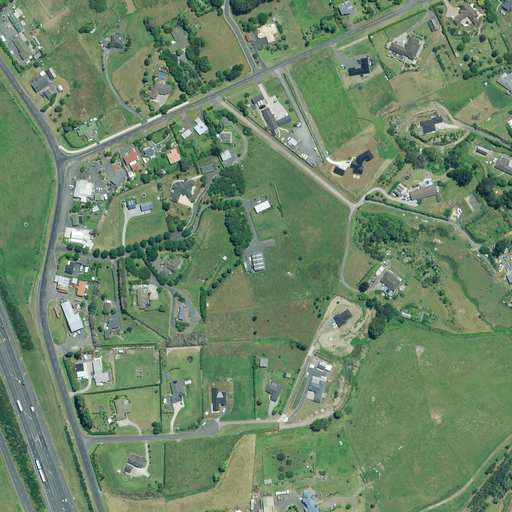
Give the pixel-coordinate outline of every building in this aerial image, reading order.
[(511,0),(497,0),(503,4),(500,8),(507,12),(511,12),(511,8),(511,0)] [(354,11),(350,2),(338,7),(341,15),(345,13),(345,14),(354,11)] [(464,3),(460,6),(462,9),(459,12),(460,13),(455,17),(456,18),(453,20),(457,25),(460,22),(467,15),(475,24),(479,21),(476,18),(478,16),(477,14),(477,13),(477,12),(477,11),(476,10),(475,10),(474,10),(469,4),(467,6),(464,3)] [(15,13),(18,18),(24,14),(21,9),(15,13)] [(14,14),(13,13),(8,17),(13,24),(18,21),(17,19),(14,14)] [(24,29),(19,21),(14,25),(19,32),(24,29)] [(259,38),(260,38),(266,36),(268,43),(275,41),(272,34),(277,33),(275,25),(266,28),(266,27),(265,26),(264,26),(263,26),(262,27),(262,28),(261,28),(261,29),(259,29),(260,33),(258,34),(257,35),(257,36),(257,37),(258,37),(258,38),(259,38)] [(189,45),(179,27),(170,31),(176,42),(168,47),(171,54),(180,49),(180,50),(189,45)] [(30,45),(28,46),(25,42),(27,40),(22,32),(18,35),(19,36),(12,41),(21,53),(19,54),(23,60),(25,59),(26,59),(29,57),(30,59),(32,58),(31,55),(35,52),(30,45)] [(420,41),(410,36),(405,48),(392,42),(389,49),(402,55),(402,54),(409,57),(408,58),(413,60),(421,45),(418,44),(420,41)] [(511,79),(511,75),(509,73),(505,79),(501,76),(497,81),(511,92),(511,90),(511,84),(511,82),(511,81),(511,79)] [(50,84),(45,76),(32,85),(37,92),(50,84)] [(156,100),(158,93),(162,95),(162,94),(166,95),(166,93),(169,94),(172,86),(165,84),(165,85),(158,82),(157,84),(155,83),(150,97),(156,100)] [(53,96),(49,89),(44,92),(49,99),(53,96)] [(273,116),(274,115),(273,114),(272,114),(270,110),(263,114),(271,131),(274,130),(276,135),(279,133),(277,128),(279,127),(273,116)] [(442,122),(441,117),(433,118),(433,120),(421,122),(422,126),(423,125),(424,130),(427,130),(427,131),(435,130),(434,123),(442,122)] [(202,133),(209,134),(209,130),(208,130),(208,128),(207,127),(198,118),(195,121),(198,124),(194,128),(200,135),(202,133)] [(97,129),(94,122),(89,124),(90,127),(87,128),(86,125),(78,128),(80,130),(77,131),(79,136),(85,133),(88,139),(92,137),(90,131),(97,129)] [(192,133),(187,127),(183,130),(185,132),(181,135),(184,139),(192,133)] [(230,144),(231,134),(221,133),(221,138),(220,138),(219,143),(230,144)] [(298,143),(292,138),(289,142),(295,146),(298,143)] [(155,158),(150,148),(144,151),(146,156),(148,155),(150,160),(155,158)] [(139,159),(133,149),(124,153),(126,157),(123,158),(127,165),(129,163),(133,171),(139,168),(136,160),(139,159)] [(180,160),(175,149),(171,151),(172,153),(167,155),(171,164),(180,160)] [(231,157),(228,150),(220,154),(223,161),(231,157)] [(510,160),(503,157),(502,161),(498,159),(494,167),(511,174),(511,167),(507,166),(510,160)] [(214,170),(212,164),(201,168),(203,174),(214,170)] [(126,173),(124,171),(122,172),(120,171),(111,181),(116,185),(126,173)] [(87,183),(87,181),(80,180),(80,181),(76,181),(74,197),(81,198),(81,201),(86,202),(87,197),(91,197),(91,192),(90,192),(91,188),(94,188),(94,184),(87,183)] [(182,194),(183,196),(186,194),(187,198),(192,196),(191,192),(192,189),(191,187),(195,185),(193,180),(187,182),(187,181),(182,183),(178,182),(177,185),(173,183),(171,188),(175,190),(174,193),(172,192),(170,196),(172,197),(171,200),(177,203),(181,193),(182,194)] [(431,187),(430,186),(425,187),(424,184),(421,185),(422,188),(410,192),(412,200),(417,199),(417,200),(437,194),(435,186),(431,187)] [(404,189),(399,185),(393,191),(398,196),(404,189)] [(136,207),(134,200),(127,202),(129,209),(136,207)] [(270,207),(267,201),(254,207),(257,213),(270,207)] [(153,208),(152,202),(141,204),(142,211),(153,208)] [(84,233),(72,231),(70,241),(82,243),(84,233)] [(165,265),(159,274),(162,279),(165,275),(167,276),(171,270),(176,273),(178,269),(177,268),(182,260),(176,256),(172,263),(166,259),(162,264),(165,265)] [(87,260),(77,258),(76,262),(82,264),(82,265),(86,266),(87,260)] [(71,261),(68,260),(65,271),(73,274),(76,262),(71,261)] [(385,269),(382,266),(376,273),(379,275),(385,269)] [(387,271),(380,281),(384,284),(384,285),(386,287),(387,286),(394,291),(401,282),(396,279),(391,276),(392,275),(387,271)] [(59,275),(59,277),(55,276),(54,281),(58,282),(57,288),(58,288),(58,291),(68,293),(68,290),(67,290),(70,279),(61,277),(61,276),(59,275)] [(86,282),(79,281),(78,287),(77,286),(77,288),(78,289),(77,295),(84,296),(85,288),(88,288),(88,286),(86,285),(86,282)] [(144,293),(143,288),(137,289),(138,305),(140,305),(140,309),(146,308),(145,304),(147,304),(146,301),(149,301),(148,293),(144,293)] [(74,315),(69,301),(61,304),(72,332),(84,327),(78,313),(74,315)] [(425,312),(422,311),(420,319),(426,321),(428,316),(424,314),(425,312)] [(109,324),(108,324),(108,327),(106,327),(107,330),(104,330),(105,339),(110,338),(109,333),(115,332),(115,327),(119,327),(118,319),(109,321),(109,324)] [(100,371),(99,361),(93,361),(95,375),(93,375),(94,379),(95,378),(96,382),(103,381),(103,382),(107,382),(106,381),(112,380),(111,376),(109,376),(108,373),(102,374),(102,370),(100,371)] [(181,388),(179,380),(170,382),(173,395),(170,396),(172,403),(182,400),(181,395),(185,394),(184,387),(181,388)] [(283,386),(278,383),(276,387),(269,384),(266,391),(273,394),(270,399),(276,402),(283,386)] [(121,405),(120,400),(115,401),(118,414),(115,415),(117,420),(125,418),(124,413),(131,412),(129,404),(125,405),(125,404),(121,405)] [(143,458),(137,456),(136,459),(130,456),(128,462),(142,468),(144,462),(141,461),(143,458)] [(127,464),(124,473),(125,473),(126,471),(130,473),(133,467),(127,464)] [(318,511),(317,509),(318,508),(317,504),(315,505),(313,499),(315,498),(313,494),(311,495),(310,493),(310,492),(309,491),(308,491),(307,491),(306,491),(305,491),(305,492),(304,492),(304,493),(304,494),(304,495),(304,496),(302,496),(303,499),(302,499),(303,503),(304,502),(305,505),(306,504),(307,507),(304,509),(305,511),(318,511)] [(274,511),(273,495),(260,496),(261,511),(274,511)]
